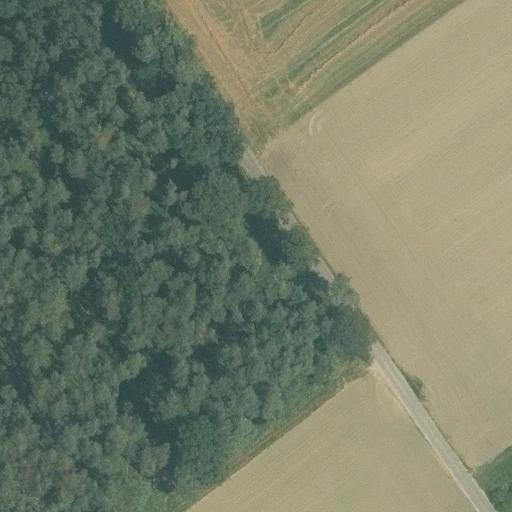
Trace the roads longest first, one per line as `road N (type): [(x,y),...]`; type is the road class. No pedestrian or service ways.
road 1 (unclassified): [(115,0),(484,511)]
road 2 (track): [(187,511),(383,366)]
